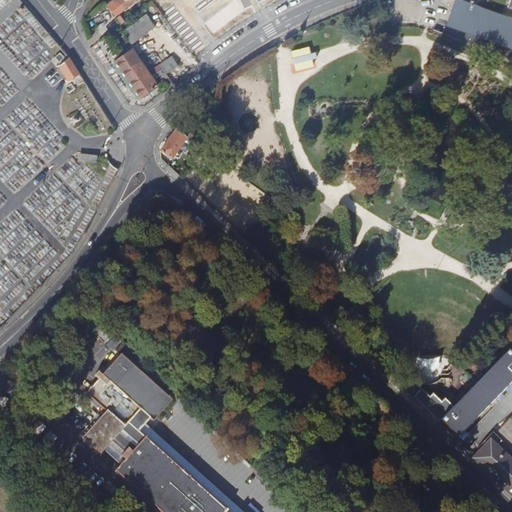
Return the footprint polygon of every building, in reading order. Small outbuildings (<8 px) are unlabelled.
[(115,0),(109,5),(117,16),(137,0),(115,0)] [(469,3),(459,0),(454,0),(446,24),(511,48),(511,18),(471,4),(469,3)] [(131,45),(155,27),(146,15),(122,33),(131,45)] [(140,98),(157,86),(131,49),(114,61),(140,98)] [(59,62),(64,57),(60,52),(55,56),(59,62)] [(166,74),(178,66),(171,56),(153,69),(166,86),(171,82),(166,74)] [(80,74),(69,57),(59,65),(61,68),(64,66),(67,71),(64,73),(69,80),(80,74)] [(175,131),(181,136),(185,130),(179,126),(175,131)] [(181,136),(186,139),(190,134),(185,130),(181,136)] [(186,139),(181,136),(175,131),(160,152),(171,160),(186,139)] [(186,139),(191,143),(195,137),(190,134),(186,139)] [(104,343),(111,335),(114,332),(103,323),(93,332),(104,343)] [(454,407),(453,408),(441,421),(458,438),(495,400),(511,382),(511,354),(509,351),(454,407)] [(106,412),(82,438),(100,455),(112,441),(129,456),(114,473),(157,511),(226,511),(227,511),(138,432),(143,426),(169,398),(120,355),(92,386),(91,385),(89,388),(90,389),(86,393),(106,412)] [(38,377),(41,379),(44,382),(53,373),(50,369),(48,367),(38,377)] [(510,439),(511,436),(511,412),(498,426),(510,439)] [(32,418),(29,421),(124,506),(127,503),(85,464),(32,418)] [(238,511),(143,426),(138,432),(227,511),(226,511),(238,511)] [(477,449),(479,452),(490,440),(498,447),(503,442),(493,432),(477,449)] [(511,461),(498,447),(490,440),(479,452),(472,459),(491,477),(511,496),(511,461)]
